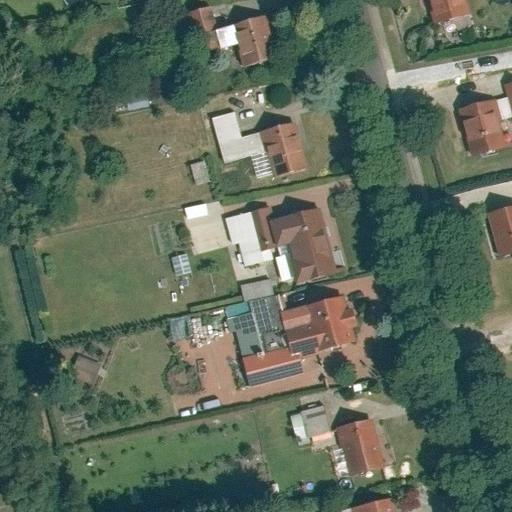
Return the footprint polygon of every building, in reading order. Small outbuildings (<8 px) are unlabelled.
[(426,0),(433,21),(469,11),(466,0),(426,0)] [(211,51),(219,49),(210,7),(192,11),(198,43),(208,41),(211,51)] [(228,25),(240,67),(276,57),(264,15),(228,25)] [(457,108),(469,157),(506,148),(494,99),(457,108)] [(259,131),(272,176),(307,166),(294,121),(259,131)] [(290,239),(294,256),(289,257),(295,279),(335,269),(319,205),(269,218),(275,243),(290,239)] [(499,255),(511,251),(511,205),(488,211),(499,255)] [(340,294),(279,309),(291,359),(355,344),(351,326),(356,325),(351,306),(344,308),(340,294)] [(72,372),(94,381),(102,361),(79,352),(72,372)] [(291,413),(297,440),(332,433),(326,405),(291,413)] [(335,428),(348,476),(382,467),(369,419),(335,428)] [(396,511),(393,496),(349,506),(350,511),(396,511)]
